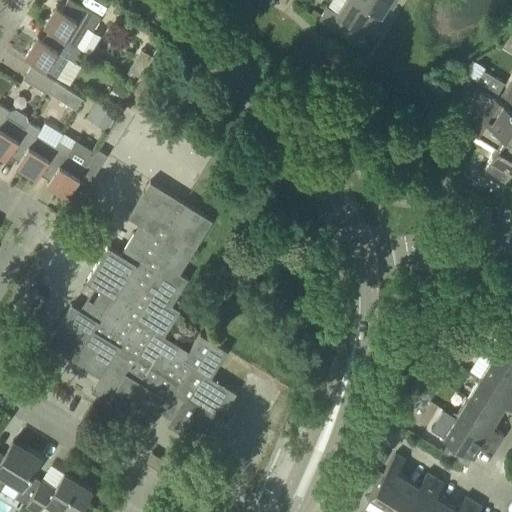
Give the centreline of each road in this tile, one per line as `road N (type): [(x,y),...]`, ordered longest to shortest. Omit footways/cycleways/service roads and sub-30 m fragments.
road 1 (tertiary): [(351,253),(340,215),(282,117),(158,0)]
road 2 (residential): [(120,511),(148,468),(0,379)]
road 3 (tertiary): [(329,424),(359,325),(351,253)]
road 4 (residential): [(351,253),(511,244)]
